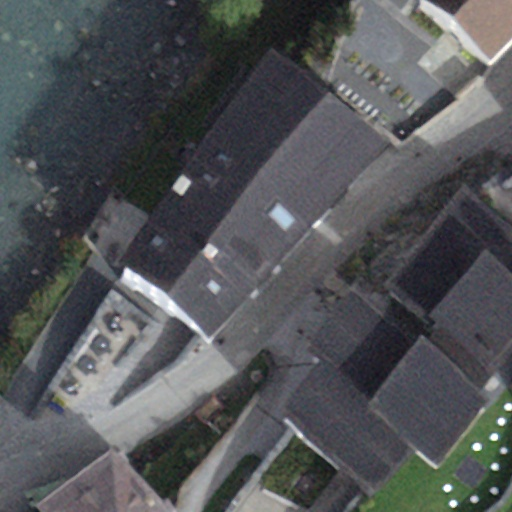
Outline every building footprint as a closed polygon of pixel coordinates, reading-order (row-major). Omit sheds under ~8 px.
[(511,0),(418,0),(412,7),(493,83),(511,62),(511,0)] [(269,86),(195,192),(299,263),(389,163),(269,86)] [(210,361),(299,263),(195,192),(121,300),(210,361)] [(369,320),(359,312),(302,386),(316,397),(279,443),(366,511),(408,458),(438,481),(488,417),(479,410),(511,366),(511,289),(500,280),(511,264),(511,237),(463,200),(369,320)] [(155,511),(110,474),(61,511),(155,511)]
